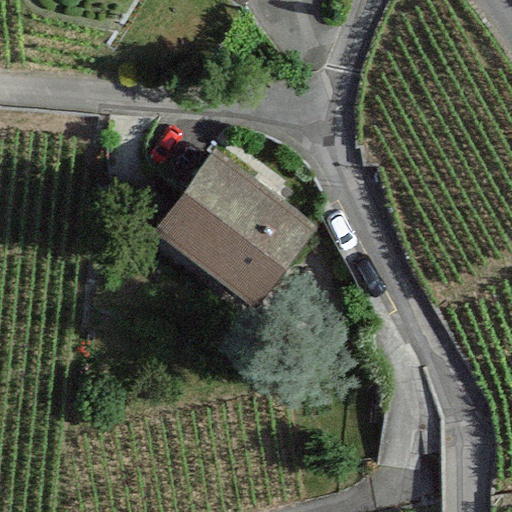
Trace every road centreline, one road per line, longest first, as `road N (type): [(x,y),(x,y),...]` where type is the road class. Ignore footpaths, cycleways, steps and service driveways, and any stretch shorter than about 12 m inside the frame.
road 1 (track): [(324,115),(457,400),(469,442),(468,511)]
road 2 (track): [(0,88),(324,115)]
road 3 (track): [(288,511),(389,486),(414,457),(410,305)]
road 4 (track): [(324,115),(370,0)]
